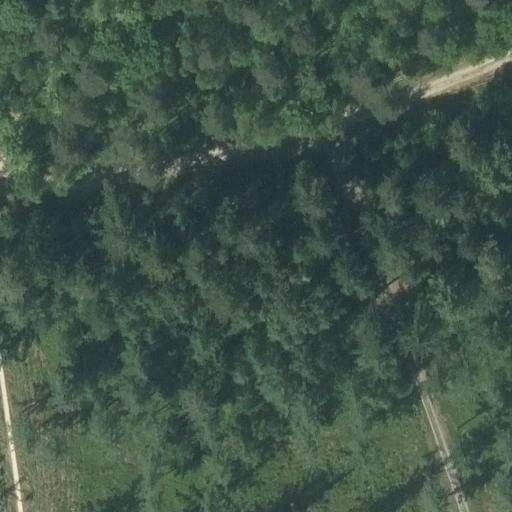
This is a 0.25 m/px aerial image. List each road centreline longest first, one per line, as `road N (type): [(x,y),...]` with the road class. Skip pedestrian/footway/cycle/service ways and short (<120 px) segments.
road 1 (track): [(511,52),(327,126),(166,169),(101,182),(0,186)]
road 2 (track): [(327,126),(463,511)]
